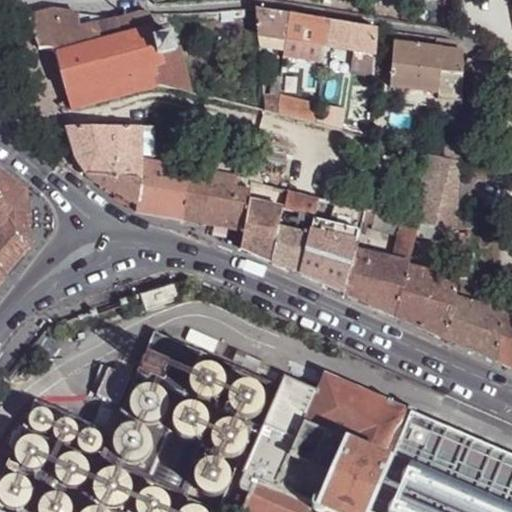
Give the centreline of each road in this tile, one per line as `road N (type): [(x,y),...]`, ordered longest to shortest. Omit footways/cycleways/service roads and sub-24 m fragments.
road 1 (tertiary): [(511,395),(237,271),(189,256),(103,251)]
road 2 (tertiary): [(103,251),(80,209),(0,143)]
road 3 (tertiary): [(103,251),(31,290),(0,327)]
